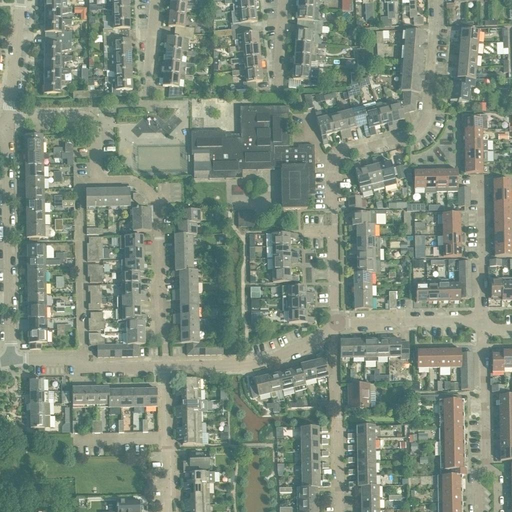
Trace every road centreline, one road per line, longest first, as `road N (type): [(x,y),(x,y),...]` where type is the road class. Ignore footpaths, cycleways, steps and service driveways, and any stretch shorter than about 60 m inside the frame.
road 1 (residential): [(337,322),(333,171),(340,158),(424,124),(433,0)]
road 2 (residential): [(96,181),(133,181),(158,204),(166,367)]
road 3 (residential): [(12,359),(6,129)]
road 4 (residential): [(82,367),(81,181),(96,181)]
road 5 (residential): [(339,511),(336,373),(317,339)]
road 6 (residential): [(166,367),(255,366),(317,339)]
road 7 (residential): [(483,331),(482,177)]
road 8 (residential): [(96,181),(95,117),(8,117)]
road 9 (residential): [(337,322),(463,321),(483,331)]
road 10 (residential): [(486,469),(483,331)]
